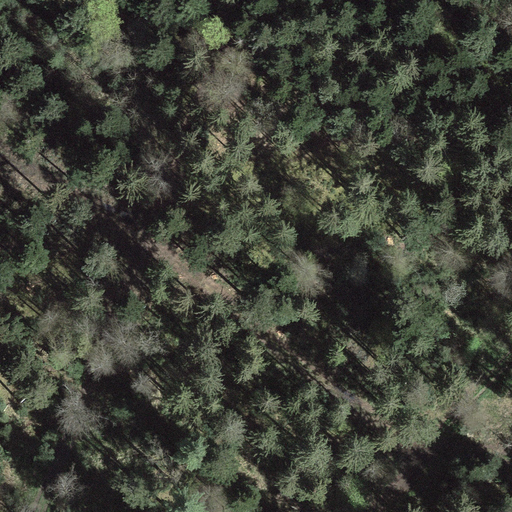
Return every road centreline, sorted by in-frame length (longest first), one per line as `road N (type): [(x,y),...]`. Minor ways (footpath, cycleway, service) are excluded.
road 1 (track): [(223,0),(88,327),(26,511)]
road 2 (track): [(511,355),(367,511)]
